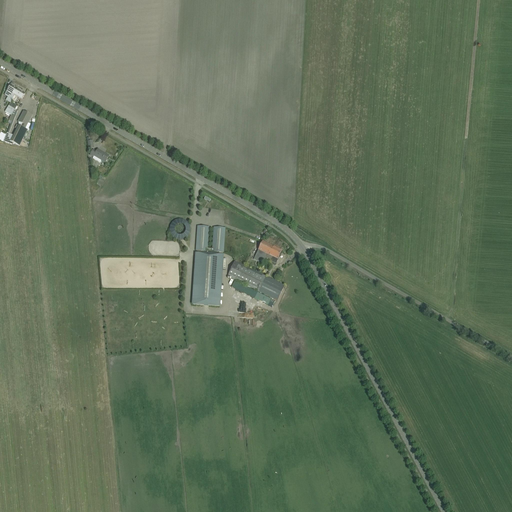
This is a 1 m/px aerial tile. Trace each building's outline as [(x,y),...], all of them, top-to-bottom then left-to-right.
[(6,101),(10,103),(11,103),(11,102),(15,96),(14,95),(16,93),(15,92),(16,88),(11,85),(7,92),(10,94),(6,101)] [(15,92),(16,93),(14,95),(15,96),(21,100),(25,94),(16,88),(15,92)] [(5,112),(11,116),(15,110),(9,106),(5,112)] [(24,112),(21,117),(19,122),(21,123),(21,124),(23,124),(22,127),(19,126),(11,142),(20,146),(28,130),(26,129),(32,116),(24,112)] [(13,137),(7,135),(4,142),(10,145),(13,137)] [(91,154),(90,156),(93,157),(92,158),(100,163),(101,160),(105,163),(107,161),(109,156),(98,150),(97,152),(93,150),(91,154)] [(208,227),(198,226),(197,251),(200,252),(200,254),(196,254),(193,305),(219,306),(223,256),(219,256),(219,253),(223,253),(224,228),(214,228),(213,249),(207,249),(208,227)] [(282,251),(263,242),(254,260),(263,264),(266,258),(271,261),(271,262),(276,264),(279,257),(282,259),(284,255),(281,254),(282,251)] [(277,301),(285,287),(235,262),(228,276),(277,301)] [(268,306),(271,300),(235,282),(232,288),(268,306)]
